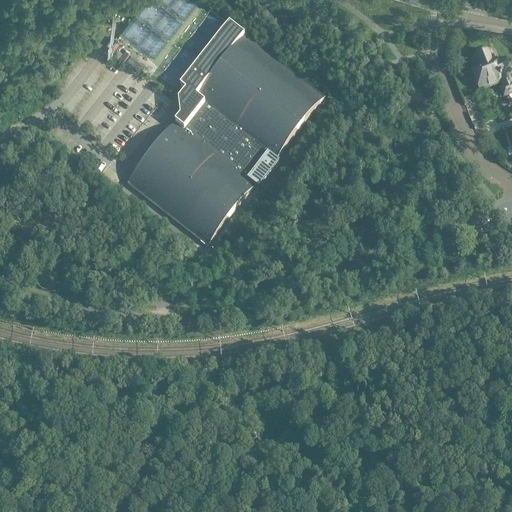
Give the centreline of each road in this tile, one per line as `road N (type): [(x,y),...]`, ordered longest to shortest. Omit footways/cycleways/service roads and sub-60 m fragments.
road 1 (unclassified): [(0,288),(158,319),(234,314),(511,209)]
road 2 (track): [(511,418),(409,422),(324,463),(274,465),(229,511)]
road 3 (track): [(511,335),(439,352),(352,396),(318,399),(275,437),(260,471)]
road 4 (track): [(308,467),(441,508),(468,508),(511,485)]
road 5 (residential): [(511,191),(462,134),(436,54)]
